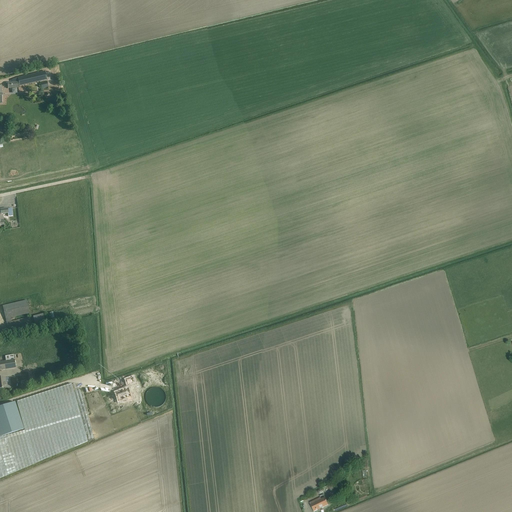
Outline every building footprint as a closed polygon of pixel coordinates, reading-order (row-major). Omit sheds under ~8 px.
[(47,78),(45,71),(18,77),(19,81),(8,84),(9,89),(20,86),(19,85),(47,78)] [(30,314),(27,300),(3,306),(7,322),(12,321),(11,318),(30,314)] [(46,323),(44,314),(34,316),(36,326),(46,323)] [(32,327),(30,317),(9,322),(11,332),(32,327)] [(6,362),(0,362),(0,370),(16,368),(14,355),(5,357),(6,362)] [(135,377),(126,380),(128,385),(137,382),(135,377)] [(15,402),(24,430),(0,437),(0,479),(88,442),(72,384),(15,402)] [(125,389),(117,392),(118,395),(117,396),(118,397),(119,398),(120,401),(128,398),(128,399),(132,398),(128,388),(125,389)] [(0,407),(0,437),(24,430),(15,402),(0,407)] [(313,511),(325,506),(328,505),(325,498),(319,500),(318,499),(317,499),(309,503),(313,511)]
